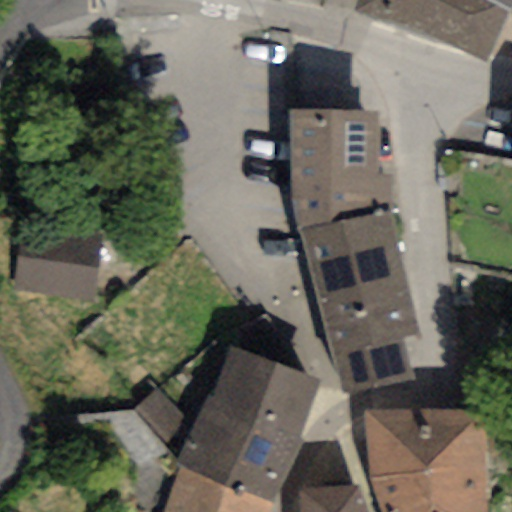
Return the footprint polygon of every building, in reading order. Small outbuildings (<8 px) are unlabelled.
[(283,0),(247,0),(280,10),(283,0)] [(361,0),(355,23),(416,42),(486,78),(511,23),(460,0),(361,0)] [(511,22),(511,0),(460,0),(511,23),(511,22)] [(378,126),(290,125),(293,215),(298,241),(391,230),(393,190),(380,189),(378,126)] [(105,243),(22,229),(11,296),(94,309),(105,243)] [(391,230),(298,241),(340,410),(414,394),(404,353),(423,349),(391,230)] [(207,402),(180,473),(260,511),(275,511),(302,453),(318,396),(234,361),(215,406),(207,402)] [(487,511),(485,426),(364,424),(372,499),(376,511),(487,511)] [(260,511),(180,473),(165,511),(260,511)] [(364,511),(359,498),(298,501),(299,511),(364,511)]
